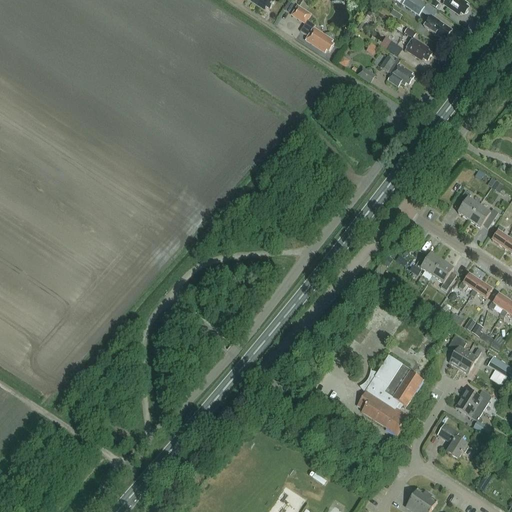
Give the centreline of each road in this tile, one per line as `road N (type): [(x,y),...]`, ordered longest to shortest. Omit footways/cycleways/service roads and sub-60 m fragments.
road 1 (trunk): [(116,511),(511,31)]
road 2 (unclassified): [(88,511),(230,357),(413,120)]
road 3 (unclassified): [(153,511),(255,378),(403,208)]
road 4 (track): [(413,120),(227,0)]
road 5 (unclassified): [(403,208),(511,75)]
road 6 (residential): [(413,120),(504,0)]
road 7 (unclassified): [(511,280),(403,208)]
